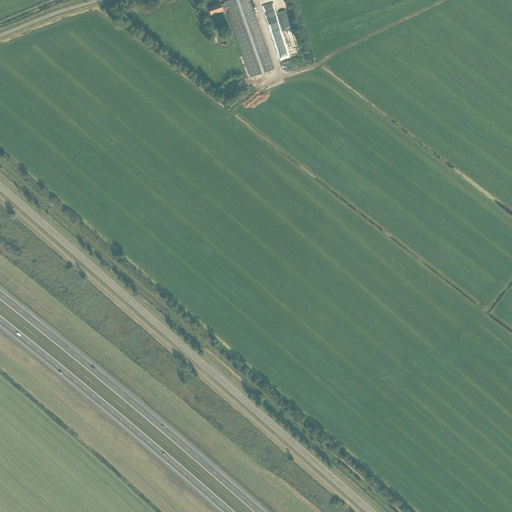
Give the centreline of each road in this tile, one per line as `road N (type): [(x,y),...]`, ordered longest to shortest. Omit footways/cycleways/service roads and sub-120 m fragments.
road 1 (tertiary): [(370,511),(0,187)]
road 2 (motorway): [(259,511),(0,295)]
road 3 (motorway): [(0,321),(227,511)]
